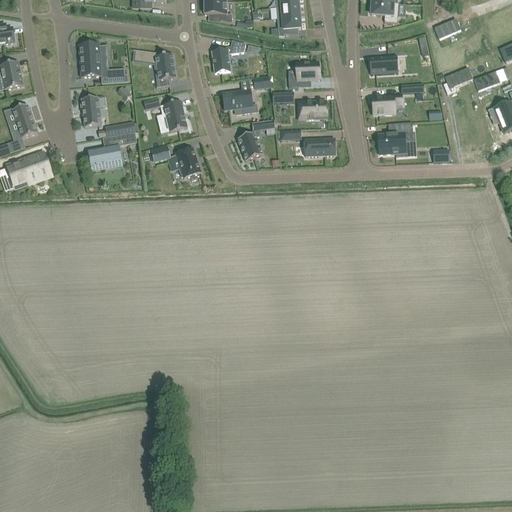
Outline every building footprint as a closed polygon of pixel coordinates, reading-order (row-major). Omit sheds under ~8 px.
[(165,0),(140,0),(140,11),(152,11),(152,4),(165,4),(165,0)] [(275,0),(276,9),(288,8),(299,7),(298,0),(275,0)] [(227,16),(227,4),(205,4),(205,6),(203,6),(203,12),(205,12),(205,15),(205,17),(208,17),(221,17),(221,23),(232,26),(232,16),(227,16)] [(385,18),(384,24),(397,25),(399,6),(379,5),(371,4),(370,14),(372,14),(371,17),(385,18)] [(289,20),(300,19),(299,7),(288,8),(276,9),(277,21),(289,20)] [(278,32),(301,30),(300,19),(289,20),(277,21),(278,32)] [(456,21),(435,30),(439,41),(461,32),(459,26),(456,21)] [(15,44),(13,30),(7,31),(6,26),(0,27),(0,46),(8,45),(8,46),(11,45),(15,44)] [(471,54),(482,50),(474,27),(462,32),(471,54)] [(231,73),(229,56),(244,54),(246,46),(232,43),(231,49),(226,50),(226,52),(212,54),(215,75),(231,73)] [(108,60),(107,48),(99,48),(99,46),(93,46),(92,44),(82,44),(83,47),(79,47),(80,60),(81,60),(81,66),(80,66),(81,79),(103,78),(104,85),(102,85),(102,86),(128,84),(128,77),(125,77),(125,71),(101,72),(100,61),(102,61),(102,60),(108,60)] [(511,45),(499,51),(505,64),(511,60),(511,45)] [(159,58),(158,55),(145,53),(144,63),(156,65),(159,83),(177,80),(173,56),(159,58)] [(397,57),(370,59),(371,77),(398,75),(397,57)] [(5,92),(23,88),(18,64),(0,67),(0,73),(1,73),(5,92)] [(288,79),(289,90),(298,90),(298,82),(311,82),(311,78),(319,78),(319,65),(297,66),(297,79),(288,79)] [(447,85),(444,86),(447,96),(456,92),(454,89),(473,81),(468,69),(445,79),(447,85)] [(507,69),(501,71),(505,83),(511,81),(507,69)] [(497,73),(474,81),(478,93),(501,84),(497,73)] [(254,81),(255,91),(271,89),(269,79),(254,81)] [(401,88),(402,96),(424,94),(423,86),(401,88)] [(223,96),(225,112),(242,110),(242,116),(252,115),(251,109),(252,109),(250,93),(223,96)] [(294,104),(293,94),(273,95),(274,105),(294,104)] [(511,104),(494,110),(504,135),(511,132),(511,94),(508,96),(511,104)] [(403,106),(402,97),(372,100),(373,117),(395,116),(395,107),(403,106)] [(86,130),(103,128),(100,100),(82,102),(83,105),(81,105),(82,112),(84,112),(86,130)] [(160,108),(158,100),(144,104),(146,112),(160,108)] [(188,130),(184,114),(181,103),(163,107),(170,134),(188,130)] [(298,104),(299,115),(306,115),(306,122),(327,121),(327,103),(298,104)] [(37,135),(28,107),(13,112),(22,141),(37,135)] [(290,122),(290,112),(281,112),(281,122),(290,122)] [(484,115),(459,122),(467,148),(481,144),(477,130),(488,127),(484,115)] [(265,124),(252,126),(253,135),(238,141),(246,164),(263,157),(256,140),(260,138),(260,132),(266,131),(265,124)] [(392,136),(378,137),(379,157),(406,155),(405,143),(413,143),(412,124),(392,126),(392,136)] [(134,125),(106,130),(107,139),(135,134),(134,125)] [(450,149),(448,131),(434,133),(433,125),(415,127),(417,141),(435,138),(437,151),(450,149)] [(301,132),(281,133),(281,142),(301,141),(301,132)] [(125,136),(125,137),(125,139),(108,142),(109,149),(89,153),(92,169),(121,163),(118,148),(137,145),(135,135),(125,136)] [(336,158),(335,141),(305,142),(305,159),(336,158)] [(7,146),(0,148),(0,158),(10,155),(7,146)] [(170,161),(167,149),(151,153),(154,164),(170,161)] [(201,175),(193,150),(176,155),(181,170),(179,171),(182,179),(184,178),(184,180),(201,175)] [(440,152),(433,152),(433,157),(434,165),(449,164),(449,151),(440,152)] [(7,169),(0,172),(0,176),(1,178),(2,183),(5,191),(14,188),(26,184),(27,187),(52,177),(48,166),(45,167),(41,155),(24,161),(25,164),(8,170),(7,169)]
